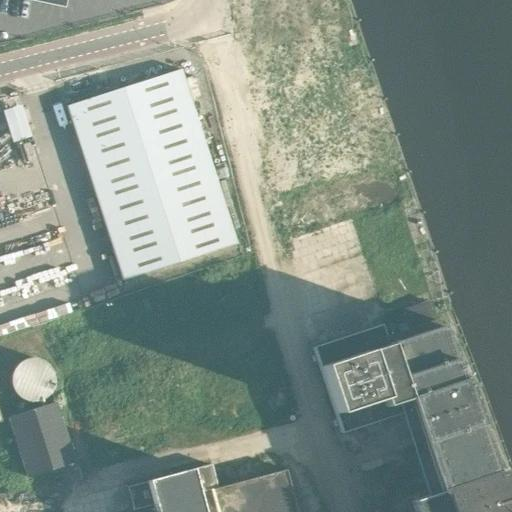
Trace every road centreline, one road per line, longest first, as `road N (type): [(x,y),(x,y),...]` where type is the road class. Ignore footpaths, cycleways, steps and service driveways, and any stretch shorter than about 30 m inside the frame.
road 1 (unclassified): [(354,511),(237,97),(220,8)]
road 2 (unclassified): [(0,65),(220,8)]
